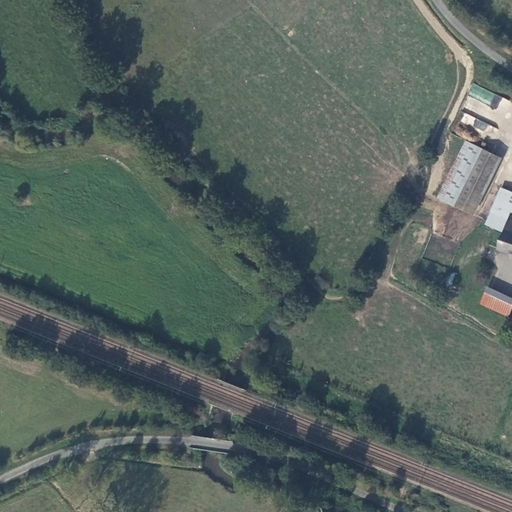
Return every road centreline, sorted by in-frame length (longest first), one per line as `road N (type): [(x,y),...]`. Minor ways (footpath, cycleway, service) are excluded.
road 1 (unclassified): [(0,479),(110,442),(235,449)]
road 2 (unclassified): [(405,511),(235,449)]
